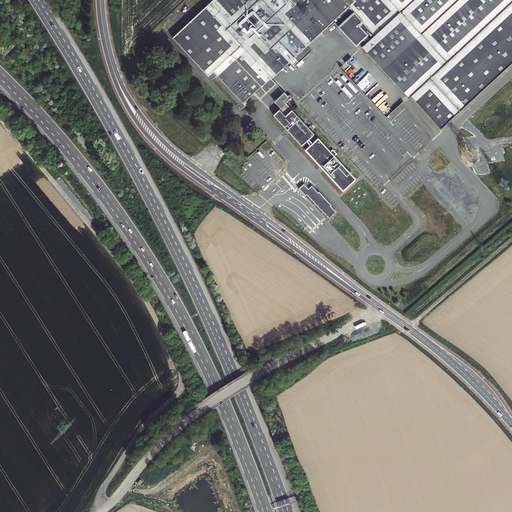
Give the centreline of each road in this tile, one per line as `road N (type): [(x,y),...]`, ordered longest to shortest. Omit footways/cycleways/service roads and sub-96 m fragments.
road 1 (motorway): [(286,511),(195,286),(38,0)]
road 2 (motorway): [(0,74),(112,203),(177,306),(265,511)]
road 3 (track): [(95,511),(120,460),(182,379),(123,267),(0,118)]
road 4 (secondary): [(114,74),(133,117),(167,158),(384,310)]
road 5 (secondary): [(384,310),(172,150),(114,74)]
road 6 (track): [(384,310),(187,416),(124,485)]
road 7 (secondary): [(511,424),(456,366),(384,310)]
road 8 (track): [(408,328),(511,240)]
